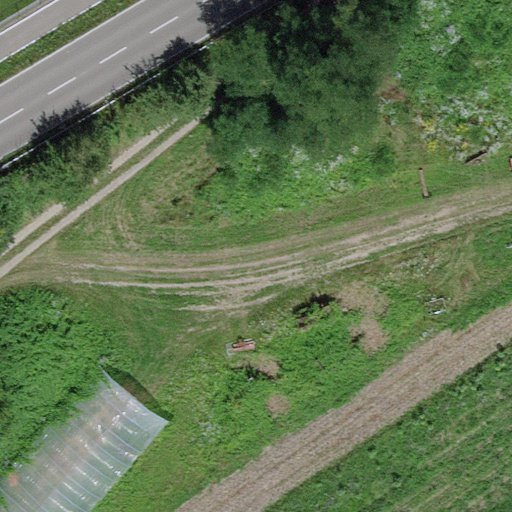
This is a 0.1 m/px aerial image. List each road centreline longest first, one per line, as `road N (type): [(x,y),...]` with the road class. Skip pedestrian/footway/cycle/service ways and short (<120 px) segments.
road 1 (track): [(329,0),(0,241)]
road 2 (tertiary): [(0,124),(207,0)]
